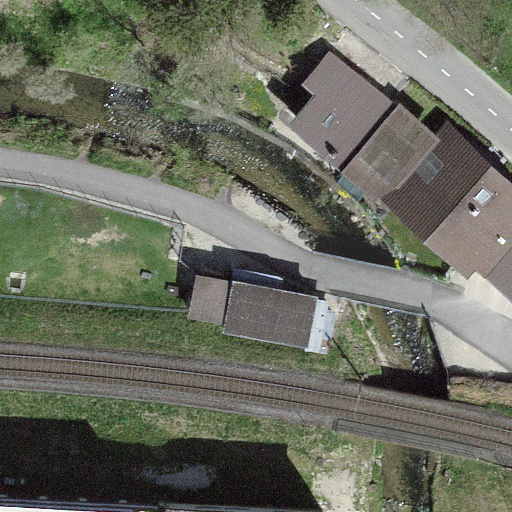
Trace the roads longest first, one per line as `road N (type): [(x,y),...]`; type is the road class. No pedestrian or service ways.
road 1 (track): [(290,265),(153,206),(32,166),(0,164)]
road 2 (track): [(290,265),(403,296),(511,342)]
road 3 (residential): [(357,0),(511,143)]
